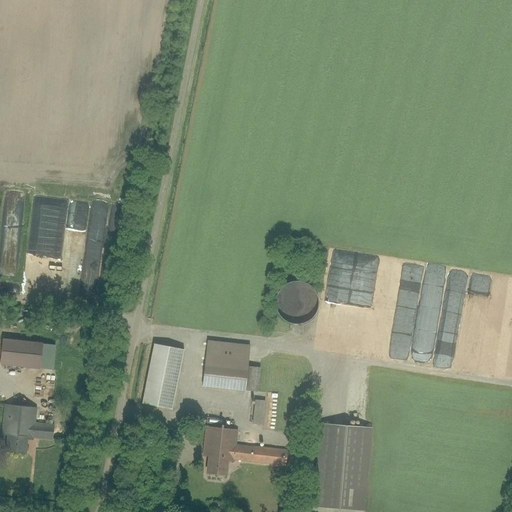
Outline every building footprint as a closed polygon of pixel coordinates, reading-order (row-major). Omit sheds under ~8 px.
[(76,226),(69,225),(61,282),(77,284),(78,276),(75,276),(76,270),(82,270),(89,219),(77,218),(76,226)] [(281,287),(283,319),(314,317),(313,285),(281,287)] [(44,340),(3,336),(0,363),(54,368),(56,343),(43,342),(44,340)] [(210,340),(204,385),(240,390),(246,345),(210,340)] [(142,397),(170,402),(180,349),(152,344),(142,397)] [(252,423),(263,424),(265,400),(254,399),(252,423)] [(37,406),(4,403),(2,433),(6,433),(5,450),(27,452),(28,439),(34,439),(34,437),(53,439),(54,423),(35,421),(37,406)] [(369,433),(318,427),(309,499),(360,506),(369,433)] [(238,431),(210,428),(204,474),(233,477),(238,431)]
